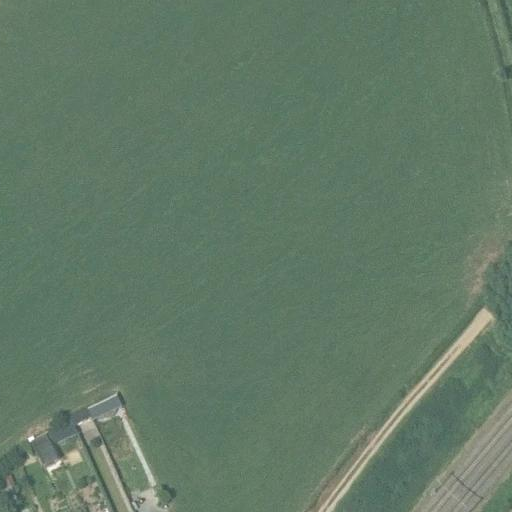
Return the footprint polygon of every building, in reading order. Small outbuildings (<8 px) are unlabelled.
[(115,397),(86,411),(91,420),(92,423),(121,409),(115,397)] [(73,429),(91,420),(86,411),(86,410),(68,418),(73,429)] [(67,423),(46,432),(50,440),(71,431),(67,423)] [(28,443),(35,458),(50,451),(43,436),(28,443)] [(55,462),(50,451),(35,458),(41,469),(55,462)] [(12,494),(2,498),(6,506),(15,502),(12,494)]
